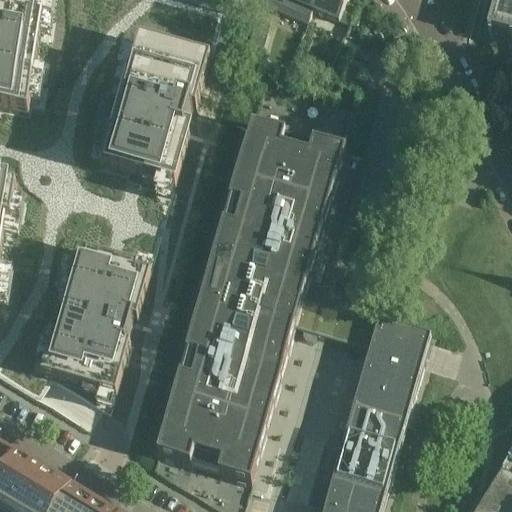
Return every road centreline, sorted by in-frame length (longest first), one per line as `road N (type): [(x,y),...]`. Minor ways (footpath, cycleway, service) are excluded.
road 1 (unknown): [(0,411),(58,329),(99,76),(106,54),(131,42)]
road 2 (unknown): [(229,39),(125,431)]
road 3 (unclassified): [(511,182),(408,0)]
road 4 (residential): [(139,511),(0,429)]
